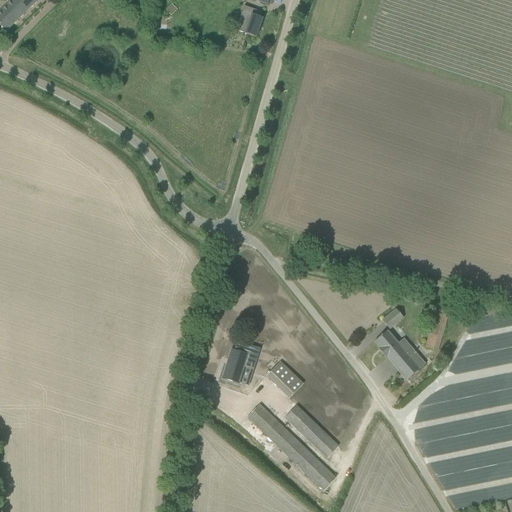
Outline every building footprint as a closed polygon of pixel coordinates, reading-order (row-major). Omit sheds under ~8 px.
[(12,0),(0,12),(0,25),(6,32),(38,0),(12,0)] [(259,18),(261,12),(244,6),(236,30),(256,37),(262,19),(259,18)] [(403,318),(396,310),(383,321),(390,329),(403,318)] [(437,310),(426,348),(437,352),(448,313),(437,310)] [(407,380),(425,365),(404,339),(398,344),(387,331),(374,342),(379,348),(378,349),(386,359),(388,357),(407,380)] [(232,350),(223,379),(238,384),(244,366),(251,368),(254,360),(246,358),(247,355),(232,350)] [(292,398),(305,383),(282,361),(268,377),(292,398)] [(335,479),(259,405),(247,417),(323,491),(335,479)] [(284,418),(326,459),(338,447),(296,406),(284,418)]
